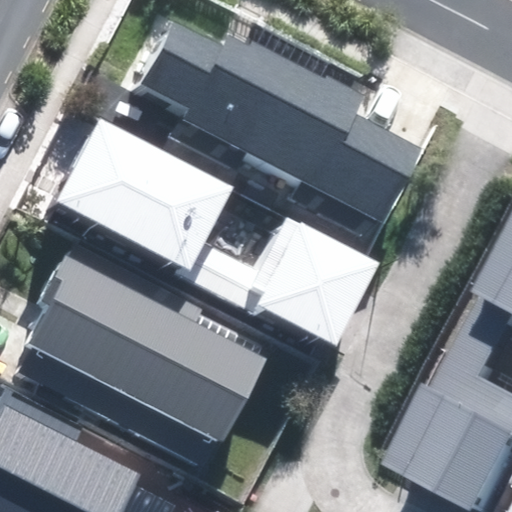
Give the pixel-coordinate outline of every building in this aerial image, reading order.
[(223,48),(173,22),(142,81),(193,107),(187,119),(381,220),(418,150),(354,117),(364,97),(326,77),(325,79),(232,30),(223,48)] [(234,189),(99,119),(57,199),(335,344),(377,264),(288,217),(261,269),(207,240),(234,189)] [(511,221),(387,459),(475,504),(511,433),(511,392),(477,374),(509,312),(511,313),(511,221)] [(267,354),(69,251),(43,301),(53,306),(33,344),(220,442),(267,354)] [(77,430),(13,396),(0,420),(0,511),(176,511),(182,502),(70,443),(77,430)]
